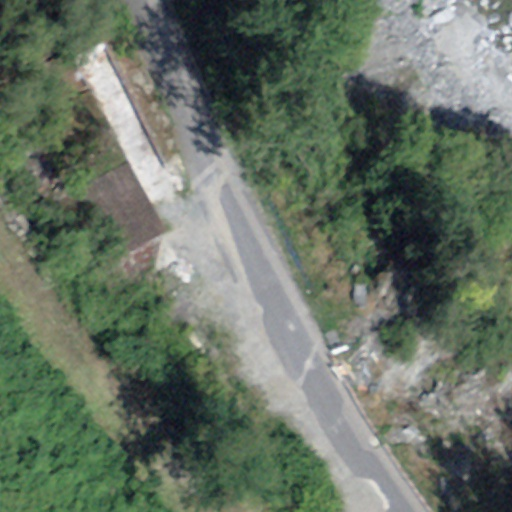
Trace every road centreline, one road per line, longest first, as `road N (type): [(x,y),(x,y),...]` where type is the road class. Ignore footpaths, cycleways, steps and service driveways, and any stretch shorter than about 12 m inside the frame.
road 1 (residential): [(173,0),(258,189),(451,511)]
road 2 (track): [(0,193),(213,511)]
